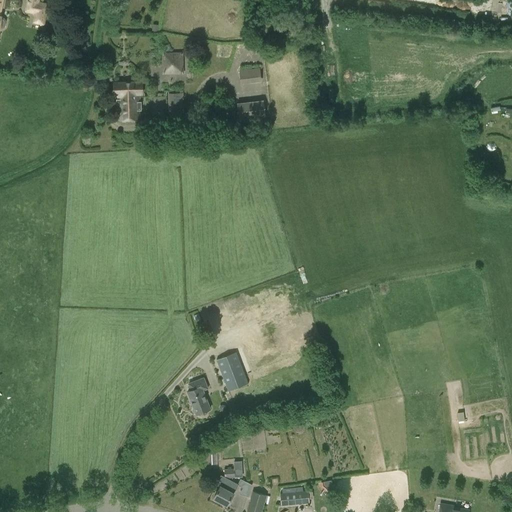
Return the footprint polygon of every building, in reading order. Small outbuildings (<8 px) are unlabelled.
[(39,0),(26,0),(24,12),(34,14),(32,23),(45,26),(49,4),(40,2),(39,0)] [(12,60),(36,47),(33,41),(38,39),(30,23),(1,38),(12,60)] [(163,71),(183,71),(183,52),(163,52),(163,71)] [(241,84),(262,82),(261,68),(240,70),(241,84)] [(115,96),(117,96),(117,119),(140,119),(140,94),(143,94),(142,81),(114,82),(115,96)] [(168,92),(169,112),(183,112),(183,92),(168,92)] [(240,122),(266,119),(264,100),(238,103),(240,122)] [(214,333),(276,310),(288,305),(284,296),(272,300),(270,294),(209,317),(214,333)] [(312,346),(303,319),(278,328),(287,354),(312,346)] [(275,360),(270,346),(241,356),(246,370),(275,360)] [(248,383),(237,352),(216,360),(228,391),(248,383)] [(188,392),(197,413),(210,408),(203,389),(208,387),(204,377),(189,383),(192,392),(188,392)] [(207,452),(207,464),(217,464),(217,452),(207,452)] [(234,469),(224,469),(225,476),(227,478),(234,477),(234,469)] [(242,486),(240,492),(248,495),(253,483),(241,478),(238,485),(242,486)] [(215,498),(227,505),(238,485),(231,481),(227,489),(221,486),(215,498)] [(281,505),(309,503),(308,490),(280,493),(281,505)] [(253,491),(247,511),(251,511),(261,511),(265,501),(268,502),(270,496),(253,491)]
